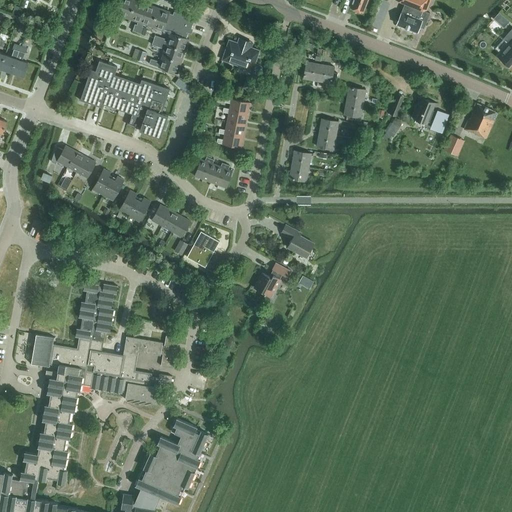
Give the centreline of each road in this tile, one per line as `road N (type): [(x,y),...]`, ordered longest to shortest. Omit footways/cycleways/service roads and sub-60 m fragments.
road 1 (residential): [(120,487),(142,437),(180,386),(193,309),(132,273),(31,246)]
road 2 (tertiary): [(511,100),(291,13)]
road 3 (residential): [(240,211),(204,202),(149,149),(34,109)]
road 4 (residential): [(251,200),(291,13)]
road 5 (residential): [(0,384),(31,246)]
road 6 (residential): [(7,235),(13,169),(34,109)]
